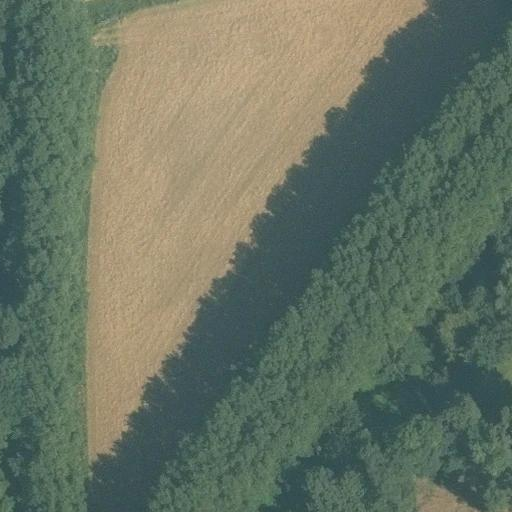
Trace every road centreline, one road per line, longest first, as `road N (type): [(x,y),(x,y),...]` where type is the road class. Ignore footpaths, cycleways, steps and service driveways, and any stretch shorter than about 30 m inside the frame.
road 1 (unclassified): [(25,511),(16,0)]
road 2 (unclassified): [(203,511),(511,108)]
